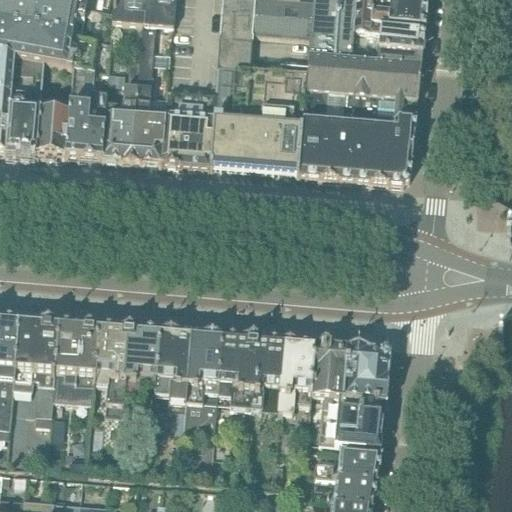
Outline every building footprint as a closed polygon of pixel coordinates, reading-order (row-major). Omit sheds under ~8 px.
[(16,0),(0,0),(0,27),(80,43),(84,25),(85,19),(82,18),(83,12),(80,12),(16,0)] [(16,0),(80,12),(82,0),(16,0)] [(173,34),(175,0),(114,0),(115,4),(113,28),(173,34)] [(215,102),(209,176),(242,179),(250,77),(253,43),(253,41),(256,2),(230,0),(223,0),(220,40),(218,72),(215,102)] [(309,46),(308,59),(351,63),(353,38),(356,3),(372,4),(372,0),(313,0),(314,1),(313,1),(312,7),(309,46)] [(424,33),(427,5),(376,0),(372,0),(372,4),(370,28),(424,33)] [(284,5),(256,2),(253,41),(290,44),(309,46),(312,7),(284,5)] [(356,3),(353,38),(379,40),(377,65),(421,69),(424,33),(370,28),(372,4),(356,3)] [(111,49),(0,27),(0,59),(15,62),(44,67),(73,73),(92,76),(93,66),(109,69),(111,49)] [(138,88),(131,170),(161,172),(167,106),(150,105),(155,36),(142,35),(138,88)] [(0,59),(0,158),(7,159),(12,98),(13,81),(15,62),(0,59)] [(308,59),(307,72),(298,183),(402,192),(409,187),(421,69),(377,65),(351,63),(308,59)] [(12,98),(7,159),(36,162),(41,106),(44,67),(15,62),(13,81),(20,82),(19,98),(12,98)] [(278,79),(270,181),(298,183),(307,72),(288,71),(280,70),(279,79),(278,79)] [(70,114),(66,164),(102,167),(106,110),(107,101),(93,100),(95,77),(92,76),(73,73),(71,109),(70,114)] [(250,77),(242,179),(270,181),(278,79),(250,77)] [(108,91),(124,92),(124,81),(109,79),(108,91)] [(123,111),(106,110),(102,167),(131,170),(138,88),(132,88),(132,92),(124,92),(123,111)] [(167,98),(167,106),(161,172),(209,176),(215,102),(167,98)] [(66,108),(41,106),(36,162),(66,164),(70,114),(65,113),(66,108)] [(0,441),(10,443),(12,421),(13,397),(14,387),(19,327),(0,325),(0,441)] [(14,387),(13,397),(31,399),(32,388),(32,387),(37,388),(34,422),(36,422),(35,431),(50,432),(51,420),(52,408),(58,330),(19,327),(14,387)] [(58,330),(52,408),(91,411),(92,394),(94,394),(99,333),(58,330)] [(99,333),(94,394),(108,395),(105,423),(118,424),(118,432),(121,432),(123,407),(130,336),(99,333)] [(130,336),(123,407),(142,408),(143,394),(155,395),(160,338),(130,336)] [(155,395),(154,403),(169,404),(168,408),(167,418),(175,419),(174,440),(182,441),(183,437),(184,419),(191,341),(160,338),(155,395)] [(183,437),(182,441),(214,443),(217,412),(217,410),(222,343),(191,341),(184,419),(183,437)] [(222,343),(217,410),(231,411),(231,413),(230,415),(245,416),(247,416),(253,346),(222,343)] [(253,346),(247,416),(250,416),(265,417),(278,419),(280,396),(284,348),(253,346)] [(278,419),(278,426),(282,426),(282,419),(295,420),(296,411),(310,412),(310,403),(315,351),(284,348),(280,396),(278,419)] [(315,351),(310,405),(322,406),(342,408),(342,405),(347,354),(315,351)] [(347,354),(342,405),(386,409),(389,382),(388,382),(390,364),(383,357),(362,355),(347,354)] [(322,406),(318,451),(381,456),(381,455),(381,449),(385,419),(381,418),(382,409),(386,410),(386,409),(342,405),(342,408),(322,406)] [(306,474),(305,484),(316,484),(335,486),(376,489),(380,461),(339,458),(338,474),(333,473),(333,472),(316,470),(316,471),(316,474),(307,474),(306,474)] [(48,461),(47,475),(60,476),(61,463),(48,461)] [(117,466),(107,466),(106,479),(116,480),(117,466)] [(274,475),(272,491),(281,492),(283,476),(274,475)] [(303,505),(303,510),(319,511),(333,511),(371,511),(376,489),(335,486),(334,501),(329,500),(329,498),(315,497),(311,497),(311,501),(304,501),(303,505)] [(64,505),(65,496),(54,495),(54,504),(64,505)]
